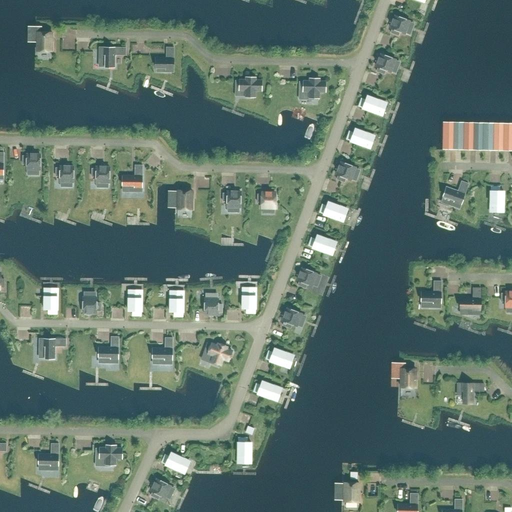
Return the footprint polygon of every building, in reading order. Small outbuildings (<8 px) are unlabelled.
[(395,13),(389,31),(406,37),(412,19),(395,13)] [(37,27),(37,50),(39,50),(39,51),(49,52),(49,50),(51,50),(52,33),(41,32),(41,27),(37,27)] [(385,41),(388,35),(381,32),(378,37),(385,41)] [(155,67),(163,67),(163,72),(173,72),(173,48),(166,47),(166,58),(155,58),(155,67)] [(126,49),(98,49),(98,59),(106,59),(107,69),(114,69),(115,58),(126,58),(126,49)] [(380,54),(372,71),(386,78),(395,61),(380,54)] [(239,81),(235,81),(235,85),(238,86),(238,90),(244,90),(244,97),(254,97),(255,91),(261,91),(261,81),(255,80),(255,78),(244,78),(244,80),(239,80),(239,81)] [(303,82),(299,82),(299,86),(303,86),(302,91),(309,91),(309,98),(318,98),(318,92),(325,92),(325,82),(319,82),(319,79),(309,79),(309,81),(303,81),(303,82)] [(367,95),(362,113),(383,119),(388,103),(367,95)] [(350,129),(345,144),(369,152),(374,136),(350,129)] [(36,153),(30,153),(30,155),(26,155),(26,156),(23,156),(22,164),(26,164),(26,169),(40,169),(40,155),(36,155),(36,153)] [(340,163),(335,177),(352,183),(357,169),(340,163)] [(122,176),(122,185),(130,185),(130,191),(142,192),(142,165),(135,165),(135,176),(122,176)] [(59,176),(59,181),(61,181),(67,181),(72,181),(73,181),(73,167),(70,167),(70,166),(63,166),(63,167),(60,167),(60,168),(60,174),(59,176)] [(95,177),(95,182),(97,182),(100,182),(108,182),(109,182),(109,168),(106,168),(106,166),(99,166),(99,168),(96,168),(96,169),(95,177)] [(461,181),(457,191),(445,187),(442,196),(450,199),(448,204),(459,208),(468,184),(461,181)] [(499,187),(490,187),(490,191),(490,204),(490,210),(502,210),(502,204),(503,204),(503,191),(499,191),(499,187)] [(177,208),(179,208),(179,210),(189,210),(189,208),(192,208),(192,191),(177,190),(177,208)] [(226,201),(226,206),(228,207),(239,207),(240,207),(240,193),(237,192),(237,191),(230,191),(230,192),(227,192),(227,193),(226,201)] [(261,207),(275,207),(275,193),(271,193),(271,192),(265,191),(265,193),(261,193),(261,194),(257,194),(257,202),(261,202),(261,207)] [(330,207),(326,218),(344,225),(348,213),(330,207)] [(316,242),(313,250),(317,251),(317,252),(329,256),(335,258),(339,246),(333,244),(334,244),(322,239),(320,243),(316,242)] [(311,286),(316,273),(303,268),(301,271),(300,271),(298,277),(299,277),(298,281),(299,281),(298,285),(305,288),(307,284),(311,286)] [(429,301),(429,307),(441,308),(441,281),(433,281),(433,292),(421,292),(421,301),(429,301)] [(468,308),(468,314),(479,314),(480,288),(472,288),(472,299),(460,299),(459,308),(468,308)] [(48,313),(57,314),(57,309),(57,296),(57,290),(45,290),(45,296),(44,296),(44,309),(48,309),(48,313)] [(242,296),(242,308),(246,308),(246,313),(255,313),(255,309),(255,297),(255,296),(255,290),(243,290),(243,296),(242,296)] [(505,307),(511,306),(511,291),(509,291),(509,292),(505,292),(505,294),(501,294),(501,302),(505,302),(505,307)] [(128,299),(128,311),(132,311),(132,315),(141,315),(141,311),(141,299),(141,298),(141,292),(129,292),(129,298),(128,298),(128,299)] [(170,300),(170,312),(174,312),(174,316),(182,316),(182,312),(183,312),(183,300),(183,299),(182,299),(182,293),(171,293),(171,299),(170,299),(170,300)] [(96,298),(83,298),(83,312),(86,312),(86,313),(92,313),(92,312),(96,312),(96,311),(100,311),(100,303),(96,303),(96,298)] [(218,299),(204,299),(204,313),(208,314),(207,315),(214,315),(214,314),(218,314),(218,312),(222,313),(222,305),(218,304),(218,299)] [(296,326),(301,313),(288,308),(286,312),(285,311),(283,317),(284,318),(283,321),(284,322),(282,325),(290,328),(291,324),(296,326)] [(98,347),(98,356),(106,357),(106,363),(118,363),(118,337),(111,337),(111,347),(98,347)] [(152,348),(152,357),(160,357),(160,364),(172,364),(172,338),(165,338),(165,348),(152,348)] [(39,339),(39,350),(45,351),(45,359),(54,359),(55,346),(66,347),(66,339),(39,339)] [(210,345),(207,344),(205,348),(209,350),(207,354),(213,356),(211,361),(220,364),(222,359),(228,361),(231,352),(226,350),(226,347),(217,344),(217,347),(211,344),(210,345)] [(269,351),(266,359),(270,360),(270,361),(282,365),(288,367),(292,355),(286,353),(274,348),(273,352),(269,351)] [(400,386),(402,386),(402,388),(413,388),(413,386),(415,386),(415,369),(405,369),(405,363),(401,363),(400,386)] [(257,384),(254,391),(257,393),(270,398),(270,397),(276,400),(280,388),(274,386),(274,385),(262,381),(261,385),(257,384)] [(483,384),(457,383),(457,395),(463,395),(463,403),(472,403),(472,391),(483,391),(483,384)] [(248,426),(246,432),(251,434),(254,428),(248,426)] [(247,438),(238,438),(238,442),(238,455),(238,461),(251,461),(251,455),(251,442),(247,442),(247,438)] [(100,448),(96,448),(96,453),(99,453),(99,458),(105,458),(105,464),(115,465),(115,458),(121,458),(122,448),(115,448),(116,445),(106,445),(106,448),(100,447),(100,448)] [(55,453),(28,452),(29,468),(55,468),(55,453)] [(165,455),(162,462),(165,464),(177,470),(177,469),(183,472),(188,461),(182,458),(183,458),(171,452),(169,456),(165,455)] [(164,498),(170,485),(157,479),(155,482),(154,482),(151,487),(153,488),(151,491),(152,492),(150,495),(158,499),(159,495),(164,498)] [(344,500),(346,500),(346,502),(356,502),(356,500),(358,500),(358,483),(344,483),(344,500)] [(417,511),(417,494),(410,494),(410,505),(397,504),(396,511),(417,511)] [(461,511),(462,499),(454,499),(454,510),(442,510),(441,511),(461,511)]
